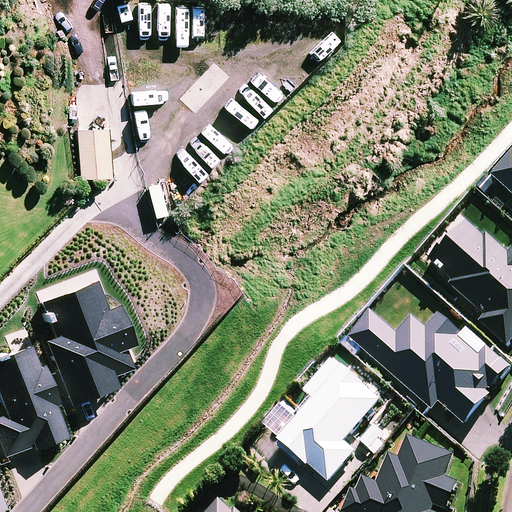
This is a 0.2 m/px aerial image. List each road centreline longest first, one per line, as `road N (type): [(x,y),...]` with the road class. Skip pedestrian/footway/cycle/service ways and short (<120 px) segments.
road 1 (residential): [(37,511),(190,337),(208,291),(191,248),(98,205)]
road 2 (residential): [(0,300),(98,205)]
